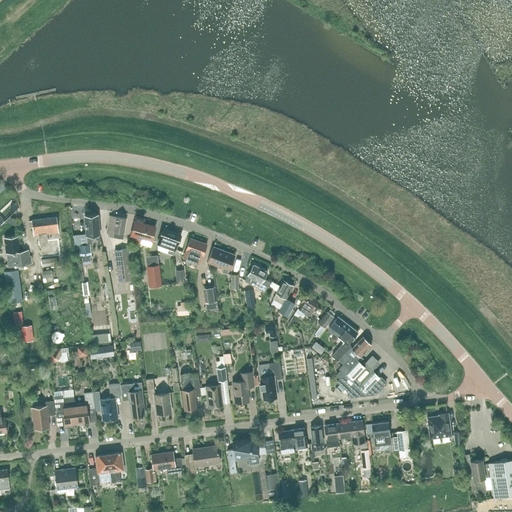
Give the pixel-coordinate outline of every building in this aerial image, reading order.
[(98,215),(85,216),(87,244),(92,244),(91,233),(99,232),(98,215)] [(123,238),(124,232),(126,218),(110,216),(107,230),(109,230),(109,236),(123,238)] [(48,240),(47,234),(58,233),(56,217),(32,220),(32,221),(29,221),(30,228),(33,227),(34,236),(38,235),(41,258),(61,255),(59,239),(48,240)] [(130,235),(137,237),(136,240),(150,244),(155,227),(135,221),(130,235)] [(176,250),(181,235),(162,228),(157,243),(169,247),(167,253),(173,255),(175,250),(176,250)] [(10,261),(10,266),(32,263),(31,256),(27,256),(26,250),(20,251),(18,236),(4,238),(6,252),(12,252),(13,261),(10,261)] [(206,244),(194,240),(190,238),(186,250),(183,257),(200,263),(202,255),(206,244)] [(90,245),(79,246),(80,258),(81,258),(86,257),(91,257),(90,245)] [(218,266),(224,251),(213,247),(207,262),(218,266)] [(128,249),(115,251),(119,281),(132,279),(128,249)] [(229,270),(235,255),(224,251),(218,266),(223,268),(222,271),(227,273),(228,270),(229,270)] [(51,258),(42,259),(45,278),(54,276),(51,258)] [(270,281),(264,278),(267,271),(254,264),(245,281),(265,292),(270,281)] [(145,266),(147,282),(147,286),(159,285),(157,265),(145,266)] [(184,281),(183,269),(175,270),(176,282),(184,281)] [(22,301),(18,270),(4,271),(9,303),(22,301)] [(286,298),(293,285),(283,280),(276,293),(273,299),(282,304),(278,311),(287,316),(294,303),(286,298)] [(22,289),(25,293),(32,288),(30,284),(22,289)] [(215,286),(203,288),(205,303),(206,303),(217,301),(215,286)] [(253,289),(245,291),(246,300),(254,299),(253,289)] [(316,311),(313,309),(318,301),(306,294),(301,303),(288,325),(292,327),(299,315),(303,317),(305,314),(311,318),(316,311)] [(189,315),(188,302),(180,302),(181,305),(177,306),(178,316),(189,315)] [(20,311),(12,312),(14,325),(22,324),(20,311)] [(327,311),(318,323),(324,328),(334,316),(327,311)] [(348,324),(338,316),(328,329),(339,337),(348,324)] [(109,324),(89,326),(90,335),(91,343),(111,342),(110,333),(109,324)] [(339,337),(348,344),(357,332),(348,324),(339,337)] [(275,325),(264,326),(265,333),(269,333),(270,337),(277,336),(275,325)] [(288,334),(294,337),(296,331),(291,328),(288,334)] [(31,329),(21,330),(22,341),(32,340),(31,329)] [(371,345),(363,336),(362,337),(352,348),(351,347),(339,360),(344,364),(339,368),(341,370),(336,375),(340,378),(337,382),(339,384),(350,394),(355,389),(361,395),(365,391),(369,395),(375,394),(386,383),(365,362),(363,365),(360,361),(363,358),(361,356),(371,345)] [(140,341),(129,342),(131,352),(141,350),(140,341)] [(324,349),(315,341),(311,346),(320,354),(324,349)] [(348,348),(346,347),(343,344),(332,356),(338,360),(348,348)] [(78,346),(79,355),(87,354),(86,345),(78,346)] [(199,361),(213,359),(211,345),(197,347),(199,361)] [(61,355),(60,348),(48,349),(49,362),(56,362),(61,355)] [(61,356),(63,369),(72,367),(70,355),(61,356)] [(275,379),(282,378),(279,362),(259,365),(260,377),(263,399),(277,397),(275,379)] [(409,366),(412,374),(417,372),(414,364),(409,366)] [(225,367),(216,368),(218,381),(227,380),(225,367)] [(235,403),(249,401),(247,386),(254,386),(252,372),(241,373),(242,381),(232,382),(235,403)] [(148,393),(155,392),(153,378),(146,379),(148,393)] [(201,396),(200,388),(199,378),(192,379),(194,389),(182,390),(184,410),(197,408),(195,397),(201,396)] [(120,385),(120,384),(120,383),(109,384),(110,398),(100,399),(103,420),(118,418),(115,396),(121,395),(120,385)] [(122,400),(128,400),(129,400),(131,416),(145,415),(142,390),(134,391),(133,385),(128,385),(127,384),(120,385),(121,395),(122,395),(122,400)] [(208,407),(223,405),(220,384),(205,386),(206,387),(207,395),(208,407)] [(95,407),(93,392),(93,391),(84,393),(85,403),(75,404),(77,423),(89,422),(87,408),(95,407)] [(171,411),(169,393),(154,395),(156,413),(171,411)] [(63,397),(63,395),(54,396),(56,412),(64,411),(65,425),(77,423),(75,404),(74,396),(63,397)] [(48,415),(55,414),(54,400),(45,401),(46,406),(32,407),(34,428),(49,427),(48,415)] [(427,417),(430,438),(451,435),(448,413),(439,414),(439,416),(427,417)] [(352,440),(352,443),(358,442),(358,448),(366,447),(362,420),(349,422),(352,440)] [(388,421),(372,423),(375,446),(392,444),(388,421)] [(346,440),(352,440),(349,422),(337,424),(339,437),(345,436),(346,440)] [(339,437),(337,424),(324,425),(327,446),(340,444),(339,437)] [(258,436),(278,435),(278,426),(258,426),(258,436)] [(324,450),(323,442),(321,426),(311,427),(313,443),(311,443),(312,451),(324,450)] [(306,439),(305,433),(304,428),(291,430),(294,448),(307,446),(306,439)] [(281,450),(294,448),(291,430),(278,432),(280,443),(281,450)] [(410,450),(410,448),(408,430),(407,430),(405,430),(396,431),(397,436),(398,450),(410,450)] [(258,454),(275,452),(273,440),(256,443),(255,436),(231,439),(232,449),(227,449),(230,472),(235,471),(233,457),(247,455),(248,464),(259,462),(258,454)] [(204,447),(192,449),(193,454),(191,455),(191,456),(186,457),(185,455),(187,474),(196,472),(196,466),(220,463),(217,447),(205,449),(204,447)] [(371,468),(368,450),(361,450),(362,469),(363,469),(370,468),(371,468)] [(181,457),(174,458),(173,451),(151,455),(154,468),(167,466),(168,474),(183,471),(181,457)] [(95,456),(97,467),(88,468),(90,485),(99,484),(98,473),(111,471),(112,482),(121,481),(120,473),(119,473),(119,470),(124,470),(121,452),(95,456)] [(296,454),(284,455),(285,463),(296,462),(296,454)] [(494,497),(511,494),(511,459),(483,464),(482,459),(470,461),(473,479),(491,476),(494,497)] [(198,475),(223,474),(223,467),(197,469),(198,475)] [(55,470),(54,470),(57,490),(57,492),(65,491),(65,489),(78,487),(76,468),(75,468),(75,470),(64,471),(64,469),(55,470)] [(154,481),(152,468),(145,469),(147,482),(154,481)] [(0,487),(10,487),(7,470),(0,470),(0,487)] [(274,473),(266,474),(267,489),(276,488),(274,473)] [(343,475),(334,476),(336,493),(345,492),(343,475)] [(308,496),(306,480),(299,481),(300,497),(308,496)] [(280,482),(282,497),(288,496),(286,481),(280,482)] [(60,504),(83,500),(81,490),(59,494),(60,504)]
